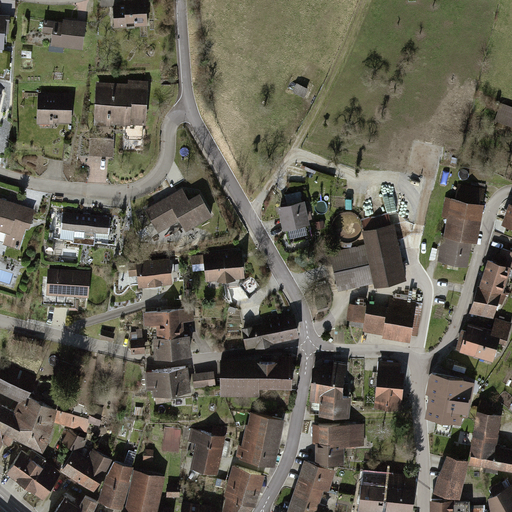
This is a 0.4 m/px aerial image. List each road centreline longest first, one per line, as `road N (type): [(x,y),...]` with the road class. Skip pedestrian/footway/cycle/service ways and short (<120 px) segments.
road 1 (residential): [(310,347),(176,362),(0,318)]
road 2 (residential): [(310,347),(298,299),(222,173),(188,98)]
road 3 (residential): [(188,98),(171,122),(169,157),(141,193),(56,188),(0,173)]
road 4 (track): [(248,211),(324,95),(363,0)]
road 5 (residential): [(421,360),(451,338),(492,207),(511,191)]
road 6 (residential): [(424,511),(421,360)]
road 7 (residential): [(282,472),(310,347)]
